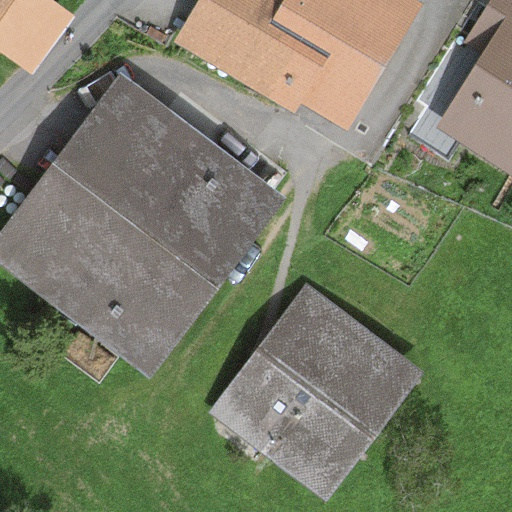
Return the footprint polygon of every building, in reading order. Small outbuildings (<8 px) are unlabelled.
[(0,0),(0,32),(32,55),(59,20),(30,0),(0,0)] [(204,0),(176,48),(299,121),(304,111),(346,136),(422,10),(405,0),(204,0)] [(511,0),(493,0),(464,45),(481,57),(438,136),(511,182),(511,0)] [(284,208),(122,82),(0,238),(0,269),(147,383),(284,208)] [(326,504),(422,383),(306,291),(210,412),(326,504)]
